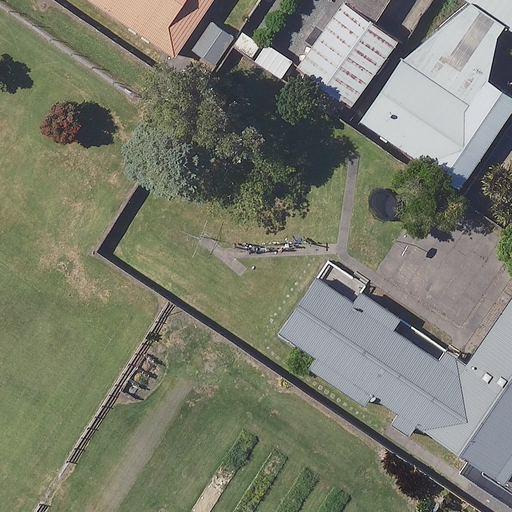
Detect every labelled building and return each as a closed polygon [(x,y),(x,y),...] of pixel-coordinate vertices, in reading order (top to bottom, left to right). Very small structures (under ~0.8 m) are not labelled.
[(0,0),(0,3),(118,84),(176,0),(0,0)] [(399,37),(346,0),(345,0),(301,64),(354,102),(399,37)] [(390,0),(353,0),(380,17),(390,0)] [(509,23),(511,24),(511,0),(460,0),(432,44),(421,36),(366,119),(465,184),(511,111),(511,91),(478,69),(509,23)] [(272,305),(233,366),(455,506),(511,416),(511,339),(476,317),(423,400),(272,305)]
